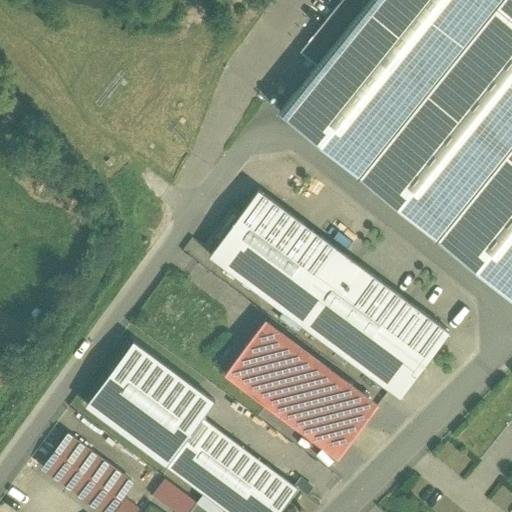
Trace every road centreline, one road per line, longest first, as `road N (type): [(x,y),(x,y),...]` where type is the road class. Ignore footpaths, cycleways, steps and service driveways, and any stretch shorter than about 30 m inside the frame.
road 1 (residential): [(510,331),(473,287),(298,143),(264,144),(237,158),(0,481)]
road 2 (residential): [(343,511),(510,331)]
